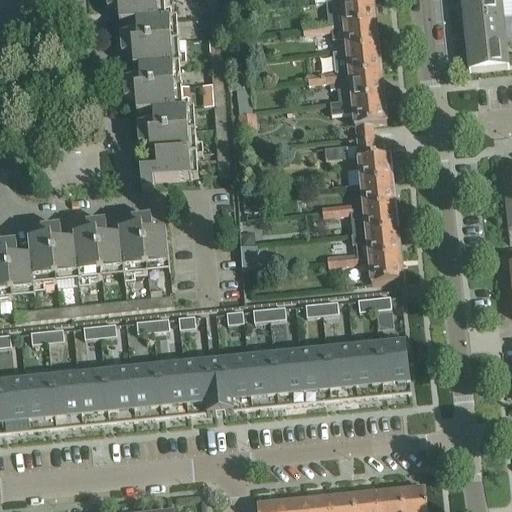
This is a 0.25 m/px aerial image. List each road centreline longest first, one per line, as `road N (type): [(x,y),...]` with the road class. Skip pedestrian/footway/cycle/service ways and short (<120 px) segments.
road 1 (residential): [(209,307),(194,205),(5,214),(0,196)]
road 2 (residential): [(467,438),(434,129)]
road 3 (residential): [(0,489),(234,462)]
road 4 (residential): [(234,462),(467,438)]
road 5 (unknown): [(61,0),(69,42),(107,129),(117,206)]
road 6 (residential): [(434,129),(421,0)]
